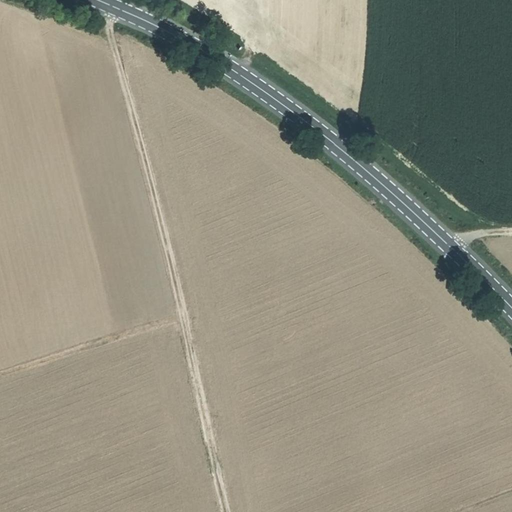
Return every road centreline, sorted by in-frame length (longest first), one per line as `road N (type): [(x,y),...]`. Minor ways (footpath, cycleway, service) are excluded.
road 1 (track): [(227,511),(186,307),(109,33),(108,3)]
road 2 (secondary): [(511,307),(331,139),(181,38),(100,0)]
